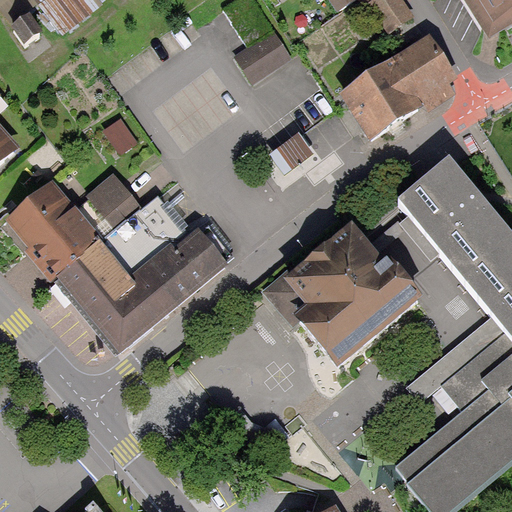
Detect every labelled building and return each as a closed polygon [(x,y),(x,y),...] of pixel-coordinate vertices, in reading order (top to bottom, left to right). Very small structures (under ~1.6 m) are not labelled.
[(0,0),(0,15),(29,51),(46,36),(36,23),(47,14),(67,37),(111,0),(0,0)] [(248,50),(235,59),(252,86),(292,59),(252,0),(240,0),(223,12),(248,50)] [(329,0),(338,13),(359,0),(329,0)] [(401,0),(375,0),(370,3),(390,35),(414,20),(401,0)] [(511,0),(463,0),(489,41),(511,26),(511,0)] [(430,36),(339,96),(370,142),(422,107),(427,114),(456,95),(450,85),(458,79),(430,36)] [(0,168),(23,150),(0,121),(0,103),(5,99),(0,92),(0,168)] [(122,121),(104,133),(120,156),(138,144),(122,121)] [(299,135),(270,157),(285,177),(315,155),(299,135)] [(511,238),(448,161),(396,204),(489,318),(404,387),(422,408),(444,390),(461,411),(394,466),(432,511),(454,511),(511,464),(511,238)] [(53,182),(3,223),(54,284),(116,359),(225,268),(195,232),(162,193),(141,210),(114,178),(75,209),(53,182)] [(391,271),(352,224),(291,274),(288,269),(262,291),(295,332),(302,326),(338,370),(424,300),(397,266),(391,271)] [(343,511),(337,502),(321,511),(343,511)]
